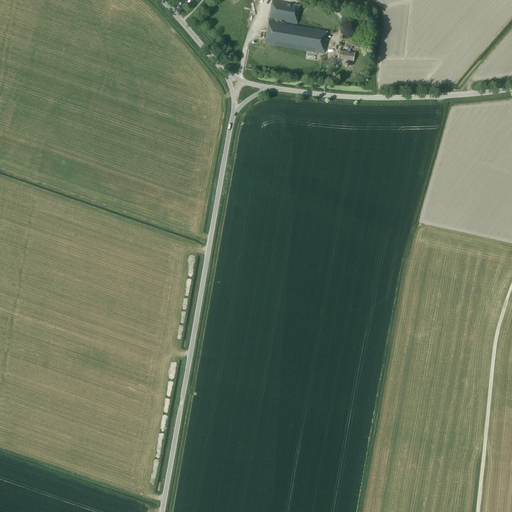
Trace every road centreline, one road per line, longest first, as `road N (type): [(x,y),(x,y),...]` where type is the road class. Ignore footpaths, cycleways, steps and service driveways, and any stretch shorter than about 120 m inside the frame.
road 1 (tertiary): [(162,511),(232,116)]
road 2 (tertiary): [(511,89),(363,98),(272,87)]
road 3 (track): [(479,511),(497,330),(511,285)]
